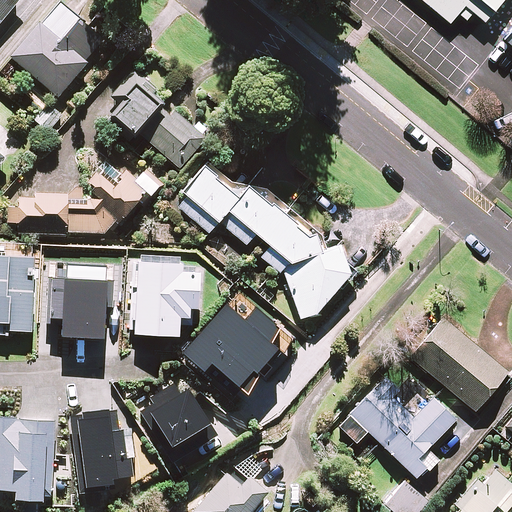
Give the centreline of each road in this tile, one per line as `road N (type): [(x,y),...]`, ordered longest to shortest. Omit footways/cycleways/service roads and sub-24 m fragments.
road 1 (residential): [(511,252),(209,0)]
road 2 (unknown): [(0,371),(157,368)]
